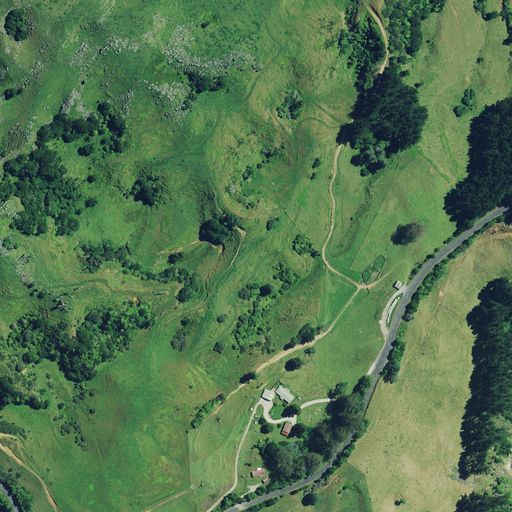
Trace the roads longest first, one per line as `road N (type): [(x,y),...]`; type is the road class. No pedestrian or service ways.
road 1 (track): [(361,402),(329,399),(267,419),(254,380),(260,367),(324,334),(359,287),(323,255),(348,122),(372,98),(387,47),(365,0)]
road 2 (tertiary): [(247,511),(305,488),(326,469),(346,446),(429,266),(511,208)]
